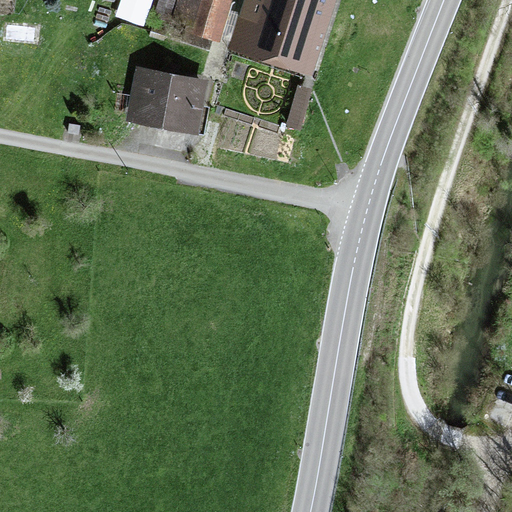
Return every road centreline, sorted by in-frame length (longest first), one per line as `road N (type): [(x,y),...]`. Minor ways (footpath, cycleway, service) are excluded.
road 1 (primary): [(309,511),(361,230),(443,0)]
road 2 (track): [(367,210),(0,135)]
